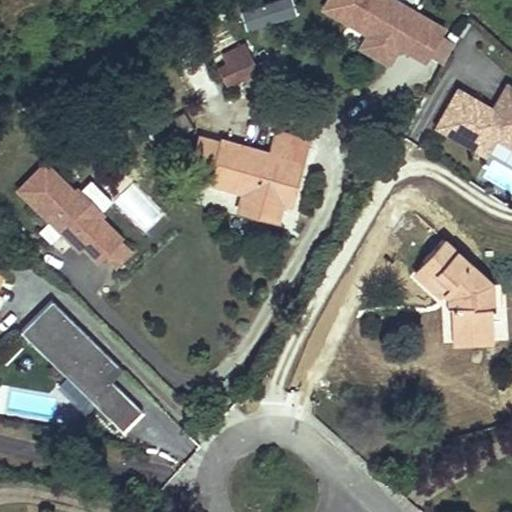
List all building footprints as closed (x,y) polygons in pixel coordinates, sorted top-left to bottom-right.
[(414,14),(389,0),(327,0),(322,11),(367,36),(395,53),(398,48),(400,44),(408,48),(410,55),(425,64),(444,31),(414,14)] [(451,33),(434,60),(443,65),(459,37),(451,33)] [(395,53),(367,36),(359,49),(387,66),(395,53)] [(410,55),(408,48),(400,44),(398,48),(410,55)] [(239,59),(219,71),(226,86),(247,76),(239,59)] [(511,146),(511,86),(508,84),(497,102),(504,106),(500,113),(493,109),(458,89),(437,126),(486,155),(496,137),(511,146)] [(500,113),(504,106),(497,102),(493,109),(500,113)] [(218,143),(197,136),(188,165),(211,172),(208,183),(240,192),(237,209),(278,220),(281,206),(288,178),(300,182),(304,164),(293,160),(297,145),(272,137),(267,153),(219,138),(218,143)] [(511,146),(496,137),(488,151),(511,164),(511,146)] [(123,240),(101,218),(105,214),(79,190),(76,193),(46,164),(19,191),(74,245),(78,241),(86,249),(101,263),(123,240)] [(82,185),(108,208),(116,198),(91,176),(82,185)] [(300,182),(288,178),(281,206),(293,209),(300,182)] [(443,239),(413,271),(439,295),(443,292),(448,299),(450,334),(451,344),(493,343),(493,332),(490,307),(494,306),(492,283),(443,239)] [(86,249),(78,241),(74,245),(82,252),(86,249)] [(22,331),(123,430),(142,411),(112,382),(123,371),(53,301),(22,331)]
